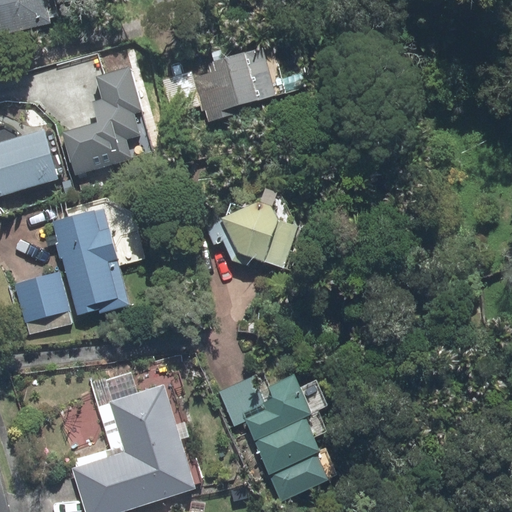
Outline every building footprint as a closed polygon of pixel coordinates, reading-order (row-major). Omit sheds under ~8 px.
[(52,0),(0,0),(0,33),(57,21),(52,0)] [(302,51),(209,74),(219,114),(312,90),(302,51)] [(68,136),(79,177),(138,162),(134,145),(150,141),(144,118),(152,116),(140,69),(105,78),(110,98),(98,101),(105,127),(68,136)] [(54,136),(0,151),(0,195),(66,177),(54,136)] [(105,211),(62,222),(86,316),(129,305),(105,211)] [(306,229),(257,212),(246,213),(234,219),(230,230),(233,244),(242,255),(291,273),(306,229)] [(59,273),(22,283),(32,321),(68,311),(59,273)] [(290,497),(332,477),(319,449),(324,447),(307,412),(314,409),(298,376),(260,393),(254,380),(226,393),(239,420),(251,414),(290,497)] [(110,511),(195,486),(165,392),(115,408),(130,456),(80,472),(92,511),(110,511)]
